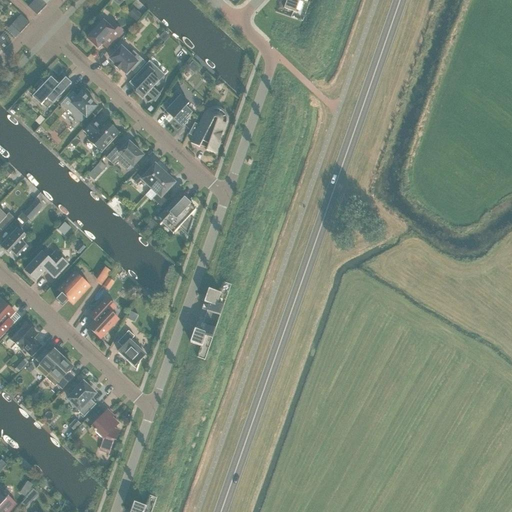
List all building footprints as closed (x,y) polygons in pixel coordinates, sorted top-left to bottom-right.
[(37,15),(47,5),(41,0),(34,0),(28,7),(37,15)] [(270,0),(266,5),(274,13),(282,5),(276,0),(270,0)] [(286,0),(284,8),(295,12),(299,0),(300,0),(307,2),(307,0),(286,0)] [(136,22),(141,16),(134,9),(128,15),(136,22)] [(20,34),(30,23),(21,15),(11,25),(20,34)] [(102,24),(100,22),(93,29),(95,31),(88,39),(98,49),(102,44),(107,49),(122,33),(113,24),(109,28),(103,22),(102,24)] [(0,46),(4,51),(11,43),(3,34),(0,37),(0,46)] [(129,56),(121,48),(110,60),(116,65),(115,67),(119,71),(121,70),(126,75),(131,70),(135,74),(134,74),(135,75),(146,63),(133,51),(129,56)] [(153,90),(153,89),(159,83),(152,76),(154,73),(149,68),(136,82),(141,86),(136,92),(143,99),(147,95),(148,95),(147,96),(155,103),(160,95),(154,89),(153,90)] [(59,85),(51,78),(44,84),(43,83),(37,90),(38,91),(32,97),(41,106),(47,100),(52,105),(72,84),(65,78),(59,85)] [(220,92),(224,84),(216,80),(212,88),(220,92)] [(182,128),(188,122),(186,120),(192,113),(186,107),(189,104),(181,97),(182,95),(177,90),(165,102),(171,107),(166,112),(173,119),(173,120),(182,128)] [(78,98),(72,93),(61,105),(67,110),(68,109),(81,121),(85,117),(86,118),(96,107),(90,101),(91,101),(88,98),(87,99),(82,93),(78,98)] [(216,118),(206,113),(191,143),(199,148),(202,142),(208,145),(206,151),(215,154),(220,141),(219,141),(221,135),(222,135),(227,122),(227,121),(227,120),(226,120),(226,119),(226,118),(225,117),(224,116),(223,116),(222,115),(221,115),(220,115),(219,116),(218,116),(217,117),(217,118),(216,118)] [(100,128),(98,126),(98,125),(94,121),(84,131),(91,137),(88,140),(101,152),(118,133),(106,121),(100,128)] [(75,148),(81,142),(76,137),(70,143),(75,148)] [(129,143),(121,151),(117,147),(106,159),(113,165),(117,162),(128,172),(133,167),(143,157),(129,143)] [(101,161),(88,173),(94,179),(107,166),(101,161)] [(151,189),(165,174),(155,164),(147,173),(143,169),(133,180),(137,184),(142,180),(151,189)] [(165,174),(151,189),(157,195),(153,199),(161,207),(171,196),(167,192),(175,183),(165,174)] [(195,210),(184,200),(185,198),(180,204),(175,199),(156,219),(157,219),(161,223),(160,225),(160,226),(164,222),(168,226),(168,227),(169,228),(170,228),(175,232),(181,226),(188,232),(187,235),(188,235),(193,219),(192,219),(192,221),(188,218),(196,210),(195,209),(195,210)] [(30,221),(42,207),(36,201),(24,214),(30,221)] [(0,210),(0,229),(2,232),(14,219),(9,213),(6,216),(0,210)] [(152,230),(157,225),(152,220),(147,225),(152,230)] [(21,256),(30,246),(23,239),(25,237),(17,229),(1,246),(9,254),(13,250),(21,256)] [(79,254),(85,248),(81,244),(75,250),(79,254)] [(49,260),(42,253),(25,271),(36,281),(46,271),(54,279),(68,265),(56,255),(52,259),(50,258),(49,260)] [(112,272),(107,269),(102,276),(107,279),(108,278),(112,272)] [(73,304),(90,286),(74,271),(57,290),(62,294),(56,300),(62,306),(68,300),(73,304)] [(108,289),(113,282),(108,278),(103,285),(108,289)] [(217,322),(218,323),(231,285),(223,282),(219,293),(209,289),(204,303),(209,304),(207,311),(219,316),(217,322)] [(104,343),(104,342),(101,339),(118,320),(111,313),(116,308),(106,299),(92,314),(96,318),(95,319),(95,321),(88,328),(104,343)] [(0,338),(13,325),(8,320),(14,313),(2,302),(0,303),(0,338)] [(204,361),(218,323),(217,322),(215,329),(202,325),(200,331),(195,330),(190,343),(201,347),(197,358),(204,361)] [(31,356),(41,346),(33,339),(37,334),(26,324),(11,340),(22,350),(23,349),(31,356)] [(137,372),(140,361),(145,356),(130,341),(134,337),(128,331),(117,343),(123,348),(118,353),(136,370),(136,371),(137,372)] [(49,374),(63,359),(54,350),(55,350),(54,349),(50,355),(45,350),(35,360),(40,365),(39,365),(49,374)] [(19,372),(27,363),(22,358),(14,367),(19,372)] [(63,359),(49,374),(58,383),(56,384),(62,389),(73,377),(69,372),(73,367),(72,367),(63,359)] [(84,417),(96,405),(90,399),(95,394),(83,383),(68,399),(79,410),(78,411),(84,417)] [(119,431),(114,429),(118,424),(109,416),(111,414),(107,411),(92,427),(95,430),(94,430),(95,432),(96,431),(104,438),(100,450),(108,453),(107,458),(114,440),(116,441),(119,431)] [(74,430),(80,423),(75,419),(69,426),(74,430)] [(77,441),(82,435),(77,430),(71,436),(77,441)] [(24,498),(28,491),(22,487),(17,493),(24,498)] [(30,503),(35,497),(30,492),(25,498),(30,503)] [(5,500),(0,494),(0,511),(9,511),(17,505),(8,497),(5,500)] [(151,511),(156,498),(149,495),(145,506),(134,503),(130,511),(151,511)]
